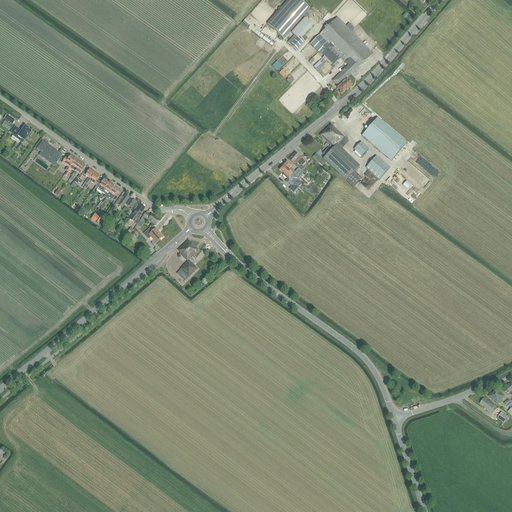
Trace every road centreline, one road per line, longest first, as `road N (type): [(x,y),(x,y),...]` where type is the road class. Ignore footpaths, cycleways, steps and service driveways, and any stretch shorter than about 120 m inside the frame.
road 1 (tertiary): [(206,216),(365,84),(443,0)]
road 2 (tertiary): [(393,419),(361,355),(240,265),(205,229)]
road 3 (tertiary): [(0,390),(191,228)]
road 4 (unclassified): [(165,209),(0,97)]
road 5 (unclassified): [(393,419),(511,371)]
